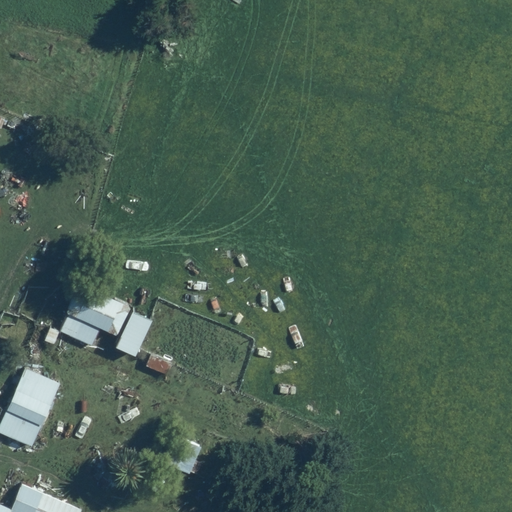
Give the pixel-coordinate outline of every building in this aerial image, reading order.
[(120,332),(132,304),(80,281),(66,313),(69,314),(62,330),(95,344),(103,325),(120,332)] [(154,318),(133,308),(118,343),(139,353),(154,318)] [(61,380),(25,365),(0,427),(0,430),(35,444),(61,380)] [(190,474),(203,445),(186,437),(173,466),(190,474)] [(14,508),(11,511),(81,511),(84,508),(24,483),(14,508)] [(0,511),(11,511),(14,508),(0,501),(0,511)]
